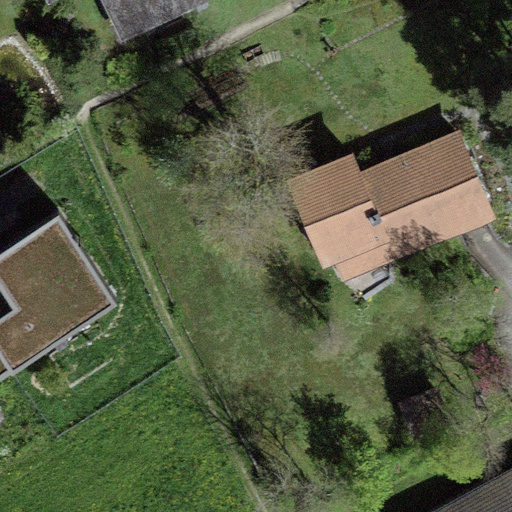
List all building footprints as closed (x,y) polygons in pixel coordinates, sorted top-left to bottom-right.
[(107,0),(125,34),(194,0),(107,0)] [(351,154),(291,179),(323,256),(378,233),(386,252),(489,209),(458,134),(359,175),(351,154)] [(58,209),(0,246),(0,349),(11,366),(116,298),(58,209)] [(0,373),(11,366),(0,349),(0,373)] [(511,511),(511,478),(450,511),(511,511)]
